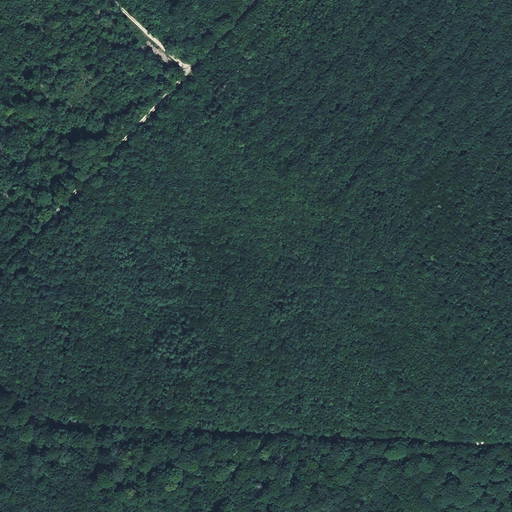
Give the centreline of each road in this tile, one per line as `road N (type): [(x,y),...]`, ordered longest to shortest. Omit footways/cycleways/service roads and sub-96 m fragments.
road 1 (track): [(0,420),(511,445)]
road 2 (track): [(0,274),(188,70)]
